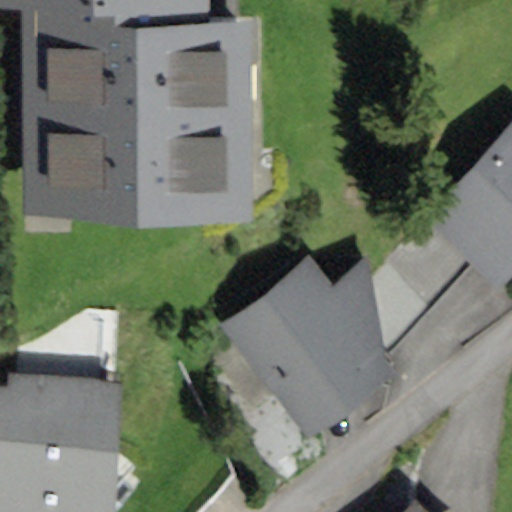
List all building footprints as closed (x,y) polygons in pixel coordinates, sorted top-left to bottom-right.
[(0,0),(0,217),(208,215),(206,14),(150,14),(149,0),(0,0)] [(511,236),(511,128),(501,117),(404,208),(469,277),(511,236)] [(356,374),(277,277),(219,324),(298,421),(356,374)] [(93,511),(97,384),(0,381),(0,511),(93,511)] [(406,511),(392,500),(382,511),(406,511)]
